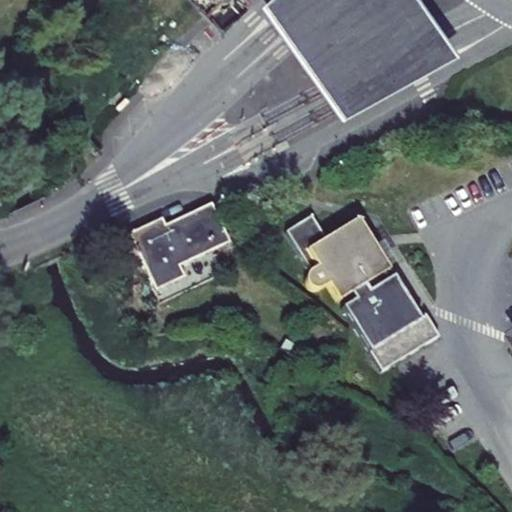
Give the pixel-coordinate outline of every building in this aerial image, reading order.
[(399,0),(275,0),(257,16),(339,131),(450,71),(399,0)] [(321,293),(333,288),(343,305),(356,297),(360,304),(347,311),(385,376),(444,342),(430,320),(425,323),(400,281),(374,296),(370,289),(395,275),(384,255),(378,259),(370,247),(368,244),(365,241),(363,240),(361,238),(358,237),(356,237),(354,236),(351,236),(348,236),(346,237),(343,237),(342,238),(339,239),(338,240),(336,242),(334,243),(333,241),(320,218),(294,233),(317,273),(312,279),(311,283),(312,288),(316,292),(321,293)] [(163,254),(156,239),(138,248),(164,304),(191,291),(185,279),(234,256),(216,219),(172,239),(176,248),(163,254)] [(333,241),(334,243),(336,242),(338,240),(339,239),(342,238),(343,237),(346,237),(348,236),(351,236),(354,236),(356,237),(358,237),(361,238),(363,240),(365,241),(368,244),(370,247),(378,259),(384,255),(365,223),(333,241)] [(169,233),(156,239),(163,254),(176,248),(172,239),(169,233)] [(511,366),(497,342),(511,333),(511,315),(474,338),(511,398),(511,366)] [(511,333),(497,342),(511,366),(511,333)]
